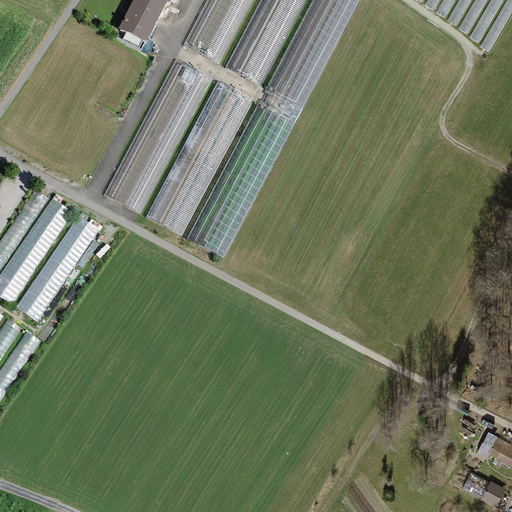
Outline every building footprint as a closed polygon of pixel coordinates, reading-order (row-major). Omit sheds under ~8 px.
[(119,30),(147,44),(168,5),(170,6),(173,0),(134,0),(128,12),(119,30)] [(306,0),(197,244),(235,260),(351,0),(306,0)] [(262,0),(232,70),(269,86),(305,0),(262,0)] [(171,166),(208,84),(159,84),(108,198),(145,214),(171,154),(171,166)] [(149,218),(185,236),(251,101),(240,96),(241,94),(220,84),(207,111),(203,109),(149,218)] [(41,323),(99,228),(77,215),(19,309),(41,323)] [(0,360),(20,326),(7,318),(0,328),(0,360)] [(511,467),(511,445),(497,437),(487,454),(511,468),(511,467)] [(496,504),(503,489),(470,473),(463,488),(496,504)]
